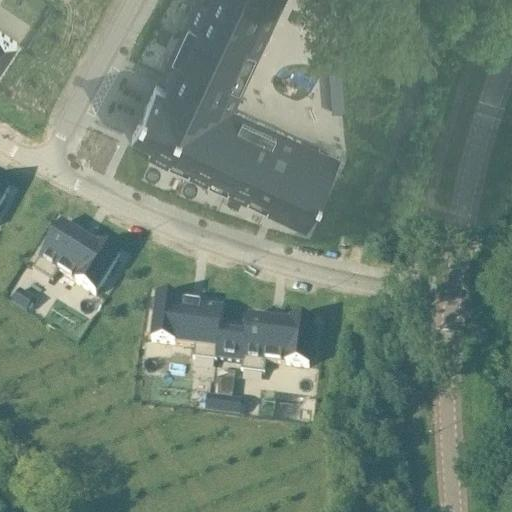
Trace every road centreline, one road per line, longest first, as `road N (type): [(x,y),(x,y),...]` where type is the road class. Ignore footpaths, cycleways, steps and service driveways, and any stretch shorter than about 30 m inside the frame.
road 1 (residential): [(451,299),(355,286),(265,261),(110,202),(45,168)]
road 2 (unknown): [(303,271),(360,153),(348,107),(299,62),(309,0)]
road 3 (unclassified): [(451,299),(468,185),(511,56)]
road 4 (unclassified): [(452,511),(445,373),(451,299)]
road 5 (residential): [(45,168),(135,0)]
